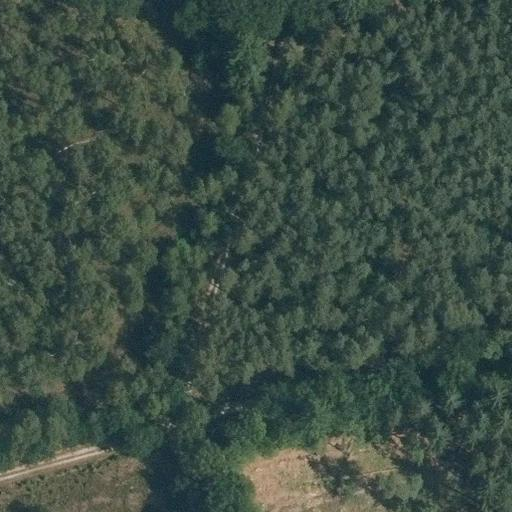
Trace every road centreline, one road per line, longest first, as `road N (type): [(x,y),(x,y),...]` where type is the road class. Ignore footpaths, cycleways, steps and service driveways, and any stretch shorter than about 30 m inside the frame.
road 1 (track): [(301,0),(182,430),(204,511)]
road 2 (track): [(0,477),(511,344)]
